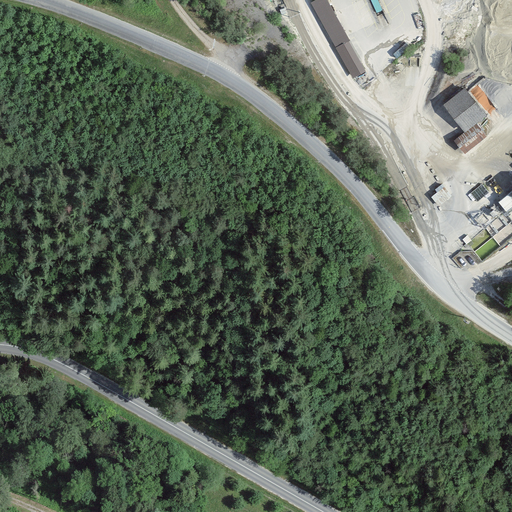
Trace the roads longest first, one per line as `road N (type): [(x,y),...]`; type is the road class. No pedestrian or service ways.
road 1 (tertiary): [(43,0),(241,88),(300,128),(456,295),(511,337)]
road 2 (tertiary): [(0,349),(80,372),(329,511)]
road 3 (track): [(301,0),(353,104),(402,151),(463,165),(511,133)]
road 4 (unknown): [(433,0),(437,44),(393,143)]
